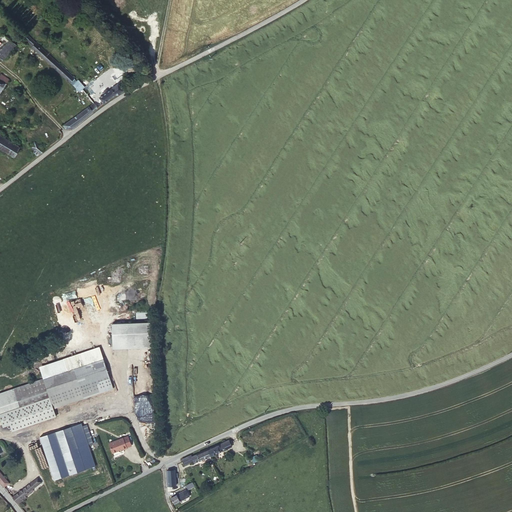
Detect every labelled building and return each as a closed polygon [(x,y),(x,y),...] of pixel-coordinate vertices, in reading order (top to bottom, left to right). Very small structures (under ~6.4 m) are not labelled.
[(78,82),(28,35),(25,38),(34,47),(33,48),(73,85),(78,82)] [(0,56),(3,60),(16,45),(10,40),(0,50),(0,56)] [(0,92),(9,80),(1,74),(0,75),(0,92)] [(86,87),(80,81),(78,82),(73,85),(81,93),(86,87)] [(117,95),(124,90),(118,83),(108,91),(106,90),(103,92),(104,94),(100,98),(102,101),(101,102),(102,104),(117,95)] [(72,129),(98,108),(94,103),(63,125),(66,128),(72,129)] [(20,147),(0,135),(0,148),(14,157),(20,147)] [(45,150),(34,142),(31,147),(40,154),(45,150)] [(150,324),(113,326),(114,349),(151,347),(150,324)] [(113,388),(100,349),(40,369),(43,379),(53,408),(113,388)] [(53,408),(43,379),(0,392),(0,412),(5,411),(10,426),(54,412),(53,408)] [(71,427),(40,437),(54,481),(85,471),(71,427)] [(25,443),(20,434),(17,435),(21,444),(25,443)] [(131,447),(127,437),(113,442),(116,452),(126,448),(131,447)] [(212,455),(232,446),(230,440),(209,449),(212,455)] [(211,455),(212,455),(209,449),(193,456),(192,455),(182,459),(185,465),(194,461),(195,463),(211,455)] [(176,485),(175,470),(167,471),(168,486),(176,485)] [(9,483),(0,472),(0,482),(4,487),(9,483)] [(24,495),(41,482),(38,477),(12,497),(18,504),(27,498),(24,495)] [(174,503),(189,496),(186,490),(171,497),(174,503)]
